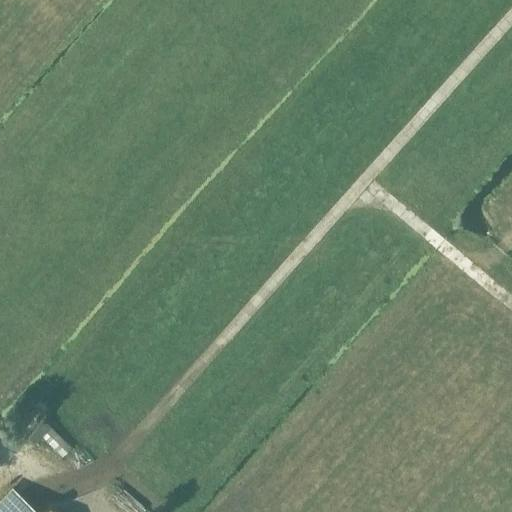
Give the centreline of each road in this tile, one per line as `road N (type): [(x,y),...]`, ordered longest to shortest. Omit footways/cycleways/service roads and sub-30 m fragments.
road 1 (track): [(83,501),(367,186)]
road 2 (track): [(511,307),(367,186),(511,26)]
